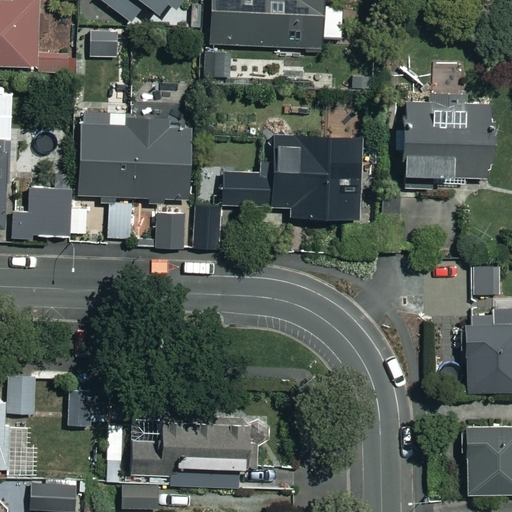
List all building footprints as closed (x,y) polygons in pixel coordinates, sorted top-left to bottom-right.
[(100,0),(131,24),(144,7),(162,22),(179,0),(100,0)] [(210,0),(209,46),(323,50),(324,0),(210,0)] [(0,1),(0,66),(38,66),(37,1),(0,1)] [(463,181),(492,180),(491,102),(396,104),(397,182),(442,181),(442,186),(464,185),(463,181)] [(123,114),(79,114),(79,199),(188,198),(188,119),(123,120),(123,114)] [(0,225),(6,225),(5,186),(16,186),(15,141),(4,141),(4,132),(0,132),(0,225)] [(359,160),(363,160),(362,139),(273,141),(274,175),(218,176),(219,209),(288,207),(288,220),(360,218),(359,160)] [(71,237),(88,237),(88,206),(72,206),(72,187),(27,187),(27,212),(13,212),(13,242),(71,242),(71,237)] [(106,240),(127,239),(127,232),(131,232),(130,204),(105,205),(106,240)] [(216,211),(196,212),(197,250),(218,249),(216,211)] [(183,212),(154,213),(155,249),(184,249),(183,212)] [(511,326),(456,328),(457,371),(464,371),(464,394),(511,392),(511,326)] [(35,374),(7,374),(8,415),(35,415),(35,374)] [(250,420),(127,422),(128,476),(174,475),(174,470),(257,469),(256,445),(250,446),(250,420)] [(511,428),(464,428),(464,495),(511,495),(511,428)] [(157,480),(121,481),(122,511),(158,510),(157,480)] [(76,511),(76,485),(30,485),(29,511),(47,511),(76,511)]
